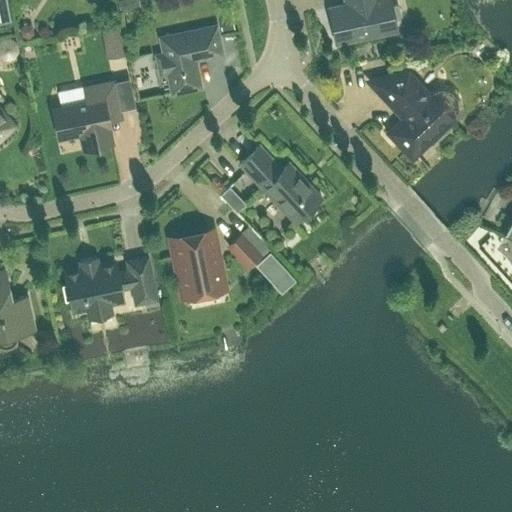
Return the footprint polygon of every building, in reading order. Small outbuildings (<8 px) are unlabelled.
[(345,0),(346,3),(328,7),(335,41),(395,28),(393,18),(397,17),(399,14),(398,5),(394,3),(390,4),(389,0),(345,0)] [(126,54),(120,24),(102,27),(107,58),(126,54)] [(221,52),(215,25),(160,37),(163,53),(156,54),(160,72),(167,71),(172,91),(199,86),(193,58),(221,52)] [(428,94),(406,71),(369,80),(401,114),(403,114),(403,120),(400,120),(388,131),(411,155),(453,116),(458,107),(456,97),(449,89),(439,87),(430,92),(428,94)] [(120,115),(112,81),(85,87),(88,100),(53,107),(59,135),(80,131),(83,146),(110,140),(106,118),(120,115)] [(281,168),(258,144),(238,162),(262,187),(262,186),(294,221),(302,213),(307,216),(316,208),(313,203),(321,196),(288,161),(281,168)] [(245,203),(229,186),(220,195),(236,212),(245,203)] [(511,220),(511,223),(511,224),(511,233),(509,231),(505,228),(501,226),(500,227),(505,230),(508,232),(511,235),(511,220)] [(209,231),(174,239),(184,289),(219,282),(209,231)] [(261,254),(240,232),(225,245),(247,268),(261,254)] [(97,265),(95,256),(79,259),(81,268),(63,272),(71,307),(86,304),(88,315),(110,311),(107,299),(122,296),(120,286),(133,283),(136,300),(154,296),(145,257),(128,260),(130,269),(117,271),(115,261),(97,265)] [(283,262),(268,276),(283,291),(297,278),(283,262)] [(10,297),(4,268),(0,268),(0,345),(2,346),(5,346),(7,346),(8,345),(11,344),(13,343),(13,342),(14,341),(15,340),(16,339),(16,336),(17,334),(16,332),(34,328),(27,293),(10,297)]
